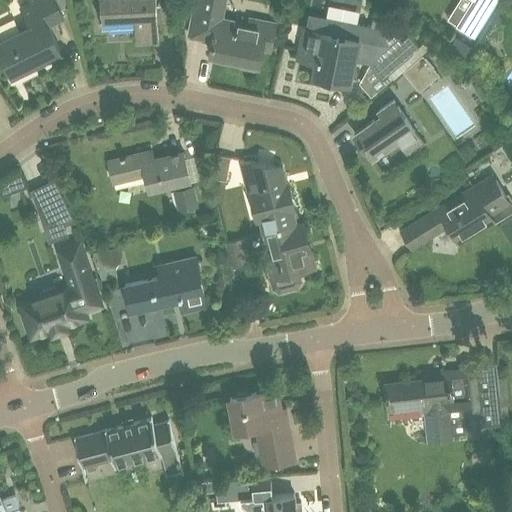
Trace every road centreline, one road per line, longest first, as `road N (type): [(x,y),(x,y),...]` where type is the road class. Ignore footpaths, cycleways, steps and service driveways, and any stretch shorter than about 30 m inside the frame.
road 1 (residential): [(0,162),(93,101),(141,97),(286,118),(312,131),(324,151),(364,253)]
road 2 (tertiary): [(24,405),(187,357),(314,337)]
road 3 (residential): [(341,511),(314,337)]
